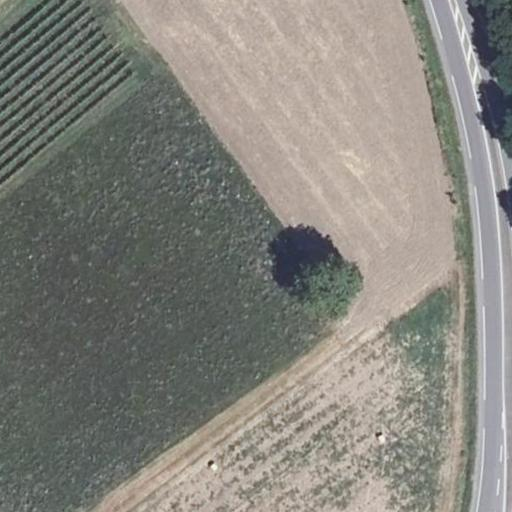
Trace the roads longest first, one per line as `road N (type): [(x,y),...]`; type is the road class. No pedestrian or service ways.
road 1 (secondary): [(442,0),(489,236),(494,464),(487,511)]
road 2 (secondary): [(511,163),(478,30),(462,0)]
